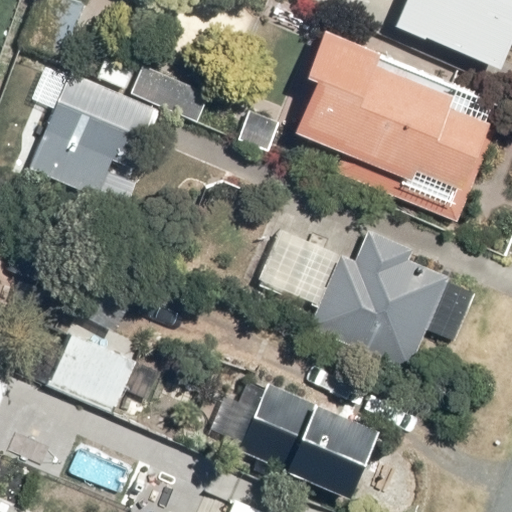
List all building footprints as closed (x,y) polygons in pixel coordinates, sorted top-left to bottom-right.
[(80,1),(77,0),(36,0),(21,44),(61,57),(80,1)] [(511,11),(511,0),(396,0),(386,25),(489,68),(511,11)] [(370,51),(312,28),(294,74),(304,78),(282,132),(302,140),(294,161),(453,223),(490,127),(438,106),(443,93),(366,63),(370,51)] [(205,92),(137,65),(126,93),(193,120),(205,92)] [(151,108),(64,72),(25,166),(92,193),(108,153),(129,162),(151,108)] [(448,337),(467,292),(441,282),(444,274),(406,258),(406,249),(362,230),(350,258),(278,228),(257,279),(314,303),(303,330),(402,372),(421,326),(448,337)] [(133,358),(64,330),(42,384),(112,412),(133,358)] [(369,427),(263,382),(233,449),(340,495),(369,427)] [(174,453),(100,421),(81,463),(155,495),(174,453)] [(224,511),(168,511),(163,510),(162,511),(257,511),(229,500),(224,511)]
